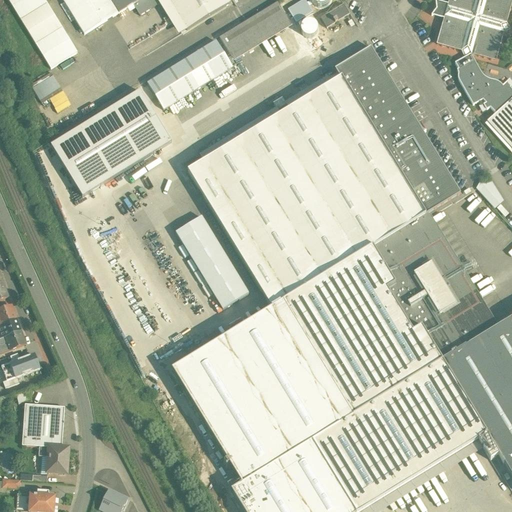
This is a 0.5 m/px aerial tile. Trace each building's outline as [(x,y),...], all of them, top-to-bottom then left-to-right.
[(47,5),(44,0),(20,0),(30,16),(47,5)] [(62,0),(85,36),(118,15),(119,15),(138,3),(140,5),(148,0),(62,0)] [(511,0),(449,0),(447,8),(441,11),(445,17),(438,41),(437,45),(441,47),(462,53),(465,59),(471,56),(492,61),(496,62),(497,58),(504,34),(510,31),(507,25),(511,6),(511,0)] [(47,5),(30,16),(48,45),(69,32),(51,3),(47,5)] [(278,4),(261,14),(271,31),(288,21),(278,4)] [(344,5),(321,20),(327,29),(350,15),(344,5)] [(261,14),(220,39),(230,56),(271,31),(261,14)] [(216,42),(147,85),(164,111),(232,69),(216,42)] [(418,127),(371,49),(336,71),(341,80),(342,79),(425,216),(460,195),(423,135),(420,136),(416,129),(418,127)] [(491,81),(489,80),(487,79),(484,77),(483,76),(482,74),(471,56),(465,59),(455,64),(459,71),(457,71),(458,73),(458,75),(458,76),(458,78),(458,80),(459,82),(473,107),(483,101),(486,105),(483,106),(486,111),(490,109),(496,115),(511,100),(511,90),(510,89),(511,88),(507,84),(503,87),(502,86),(500,84),(497,82),(494,82),(491,81)] [(54,77),(34,89),(42,102),(62,90),(54,77)] [(341,80),(290,111),(287,106),(278,111),(281,117),(188,173),(273,310),(288,301),(373,249),(425,216),(342,79),(341,80)] [(56,109),(70,101),(64,92),(50,100),(56,109)] [(511,100),(496,115),(487,123),(511,150),(511,100)] [(189,346),(104,211),(90,219),(95,227),(101,236),(175,354),(189,346)] [(495,330),(425,216),(373,249),(396,286),(387,292),(413,334),(421,329),(445,367),(499,454),(511,475),(511,319),(511,320),(495,330)] [(201,218),(176,234),(223,311),(248,295),(201,218)] [(85,234),(80,225),(66,233),(141,374),(155,367),(90,243),(85,234)] [(95,227),(85,234),(90,243),(101,236),(95,227)] [(373,249),(288,301),(360,418),(445,367),(421,329),(413,334),(387,292),(396,286),(373,249)] [(0,302),(9,299),(4,286),(0,287),(0,302)] [(12,308),(0,311),(0,326),(17,320),(12,308)] [(17,320),(0,326),(0,340),(21,333),(17,320)] [(21,333),(0,340),(0,354),(0,355),(26,346),(21,333)] [(38,351),(30,354),(35,368),(42,365),(38,351)] [(12,364),(21,360),(19,354),(10,358),(12,364)] [(489,460),(499,454),(445,367),(360,418),(319,444),(361,511),(475,439),(489,460)] [(65,409),(25,406),(23,447),(40,449),(49,449),(50,449),(62,450),(65,409)] [(62,450),(50,449),(49,449),(40,449),(39,458),(49,458),(48,474),(67,475),(68,450),(62,450)] [(21,482),(3,481),(2,490),(20,491),(21,482)] [(49,493),(38,492),(37,498),(31,497),(29,511),(54,511),(55,499),(49,498),(49,493)] [(126,502),(109,493),(101,510),(104,511),(121,511),(125,506),(127,502),(126,502)] [(29,511),(31,497),(18,496),(16,511),(29,511)]
